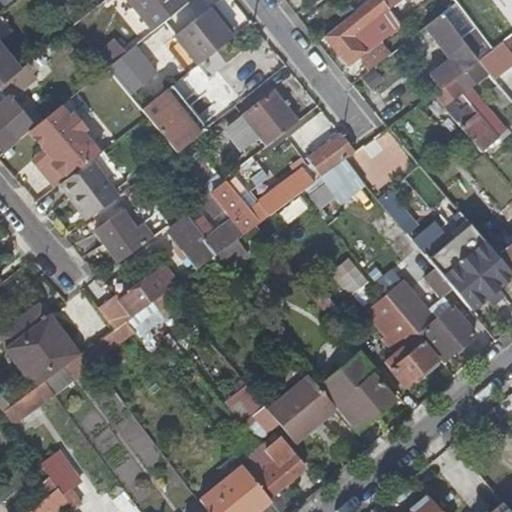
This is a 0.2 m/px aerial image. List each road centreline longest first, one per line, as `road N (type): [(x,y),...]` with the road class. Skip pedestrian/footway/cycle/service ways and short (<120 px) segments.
road 1 (residential): [(327,511),(511,357)]
road 2 (residential): [(352,114),(260,0)]
